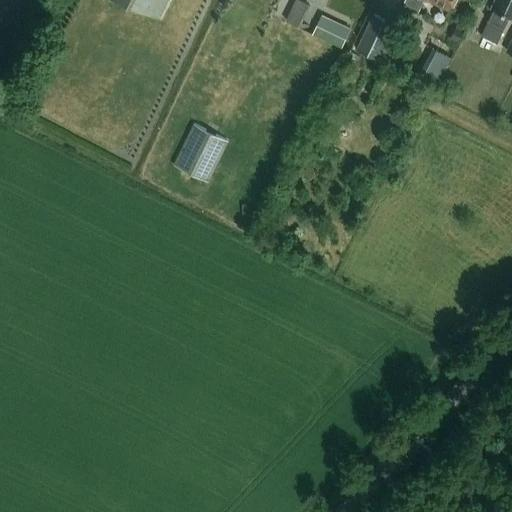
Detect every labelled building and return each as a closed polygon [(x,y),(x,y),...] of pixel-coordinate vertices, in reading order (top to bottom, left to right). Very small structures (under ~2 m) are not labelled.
[(117,0),(158,20),(167,0),(117,0)] [(405,0),(403,5),(418,12),(423,0),(427,0),(448,10),(453,0),(405,0)] [(511,0),(494,0),(491,8),(493,10),(488,21),(481,35),(497,42),(504,29),(509,17),(511,18),(511,0)] [(373,15),(356,49),(381,61),(389,45),(386,44),(395,25),(373,15)] [(312,34),(341,48),(345,39),(350,29),(339,24),(334,34),(316,25),(312,34)] [(458,43),(463,33),(454,29),(449,39),(458,43)] [(464,41),(458,55),(467,59),(473,46),(464,41)] [(439,48),(428,72),(443,79),(454,55),(439,48)] [(193,127),(173,168),(208,186),(229,145),(193,127)] [(249,216),(249,205),(241,205),(241,216),(249,216)]
